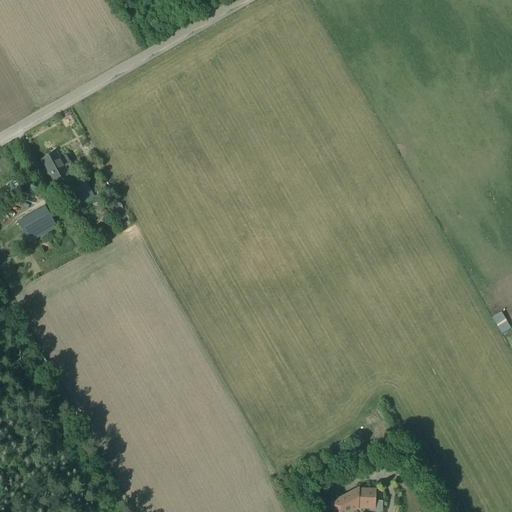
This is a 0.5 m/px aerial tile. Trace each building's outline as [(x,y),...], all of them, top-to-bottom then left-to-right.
[(55,154),(40,162),(51,184),(67,176),(62,168),(63,168),(59,161),(58,161),(55,154)] [(9,175),(3,178),(10,192),(21,186),(16,177),(11,180),(9,175)] [(85,181),(59,195),(68,211),(93,197),(85,181)] [(116,201),(89,218),(96,227),(122,211),(116,201)] [(44,208),(16,223),(28,244),(56,228),(44,208)] [(53,239),(39,246),(45,256),(59,248),(53,239)] [(497,319),(507,336),(511,332),(511,323),(507,314),(497,319)] [(356,491),(327,506),(330,511),(354,511),(358,510),(367,510),(367,511),(382,511),(383,503),(373,503),(374,491),(356,491)]
